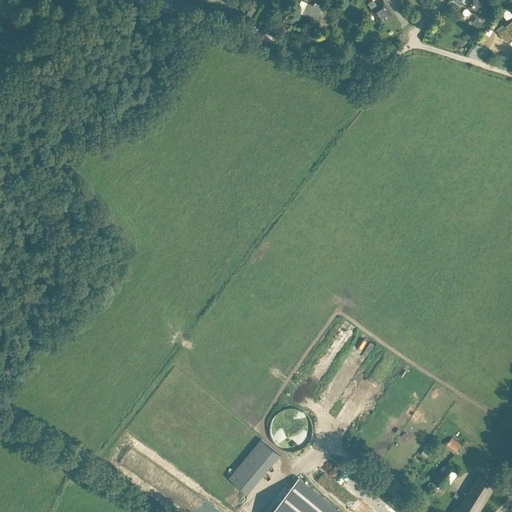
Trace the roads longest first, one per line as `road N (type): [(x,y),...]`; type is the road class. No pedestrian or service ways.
road 1 (unclassified): [(511,75),(412,43),(365,58),(316,53),(143,0)]
road 2 (track): [(149,511),(0,414)]
road 3 (track): [(108,0),(0,74)]
